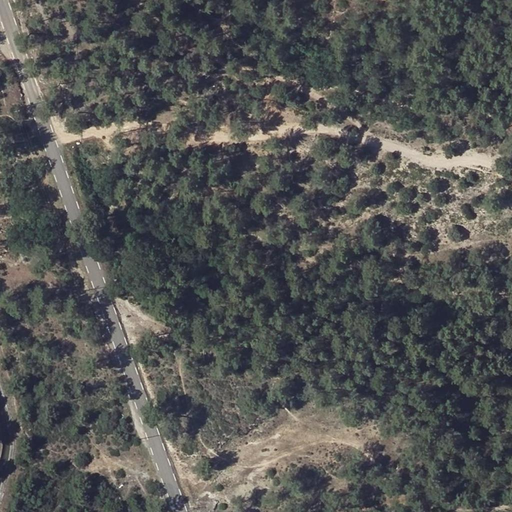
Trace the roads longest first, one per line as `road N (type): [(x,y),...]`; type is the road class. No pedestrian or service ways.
road 1 (tertiary): [(181,511),(1,0)]
road 2 (track): [(511,177),(319,129),(257,140),(143,125),(46,132)]
